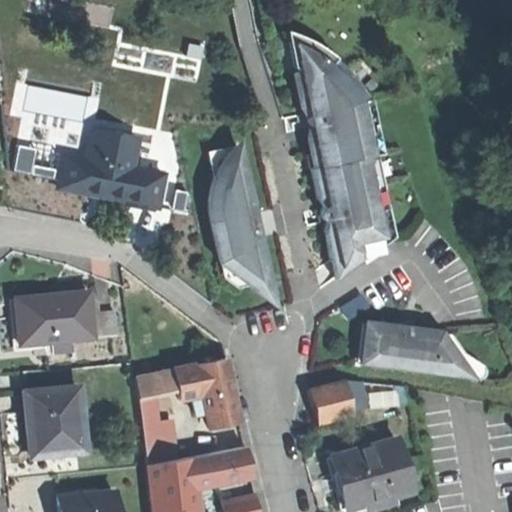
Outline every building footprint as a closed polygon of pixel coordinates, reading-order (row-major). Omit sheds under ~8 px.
[(373,195),(365,158),(373,156),(362,103),(336,72),(312,53),(291,43),(299,82),(303,103),(310,110),(307,122),(312,125),(312,137),(315,154),(323,153),(324,159),(325,166),(311,169),(334,278),(390,237),(381,194),(373,195)] [(63,153),(58,186),(104,195),(156,205),(161,172),(130,165),(135,138),(91,129),(86,157),(63,153)] [(208,206),(221,263),(248,283),(271,281),(265,251),(257,239),(260,229),(254,222),(256,215),(253,201),(248,183),(245,184),(237,145),(226,156),(215,177),(208,206)] [(277,306),(271,281),(248,283),(277,306)] [(17,299),(21,343),(93,337),(89,292),(52,296),(17,299)] [(392,369),(473,378),(440,332),(374,324),(373,334),(366,339),(363,366),(392,369)] [(226,360),(197,365),(199,375),(205,413),(208,428),(237,423),(232,392),(226,360)] [(174,369),(176,379),(199,375),(197,365),(174,369)] [(152,393),(178,389),(176,379),(174,369),(134,376),(138,396),(152,393)] [(194,415),(205,413),(199,375),(176,379),(178,389),(179,399),(191,397),(194,415)] [(309,387),(318,423),(353,415),(345,379),(309,387)] [(401,387),(391,386),(396,402),(406,404),(401,387)] [(27,459),(85,453),(79,389),(24,394),(26,413),(22,414),(24,432),(27,459)] [(157,422),(152,393),(138,396),(142,425),(157,422)] [(169,420),(157,422),(142,425),(145,438),(172,433),(169,420)] [(176,459),(172,433),(145,438),(149,463),(176,459)] [(394,440),(328,458),(336,488),(342,510),(363,504),(365,511),(391,504),(389,497),(408,492),(394,440)] [(245,447),(190,457),(194,482),(249,473),(247,460),(245,447)] [(190,457),(176,459),(149,463),(153,511),(196,511),(194,482),(190,457)] [(58,511),(114,511),(113,491),(98,492),(97,486),(75,487),(76,495),(58,496),(58,511)] [(202,506),(203,511),(258,511),(258,508),(256,495),(202,506)]
